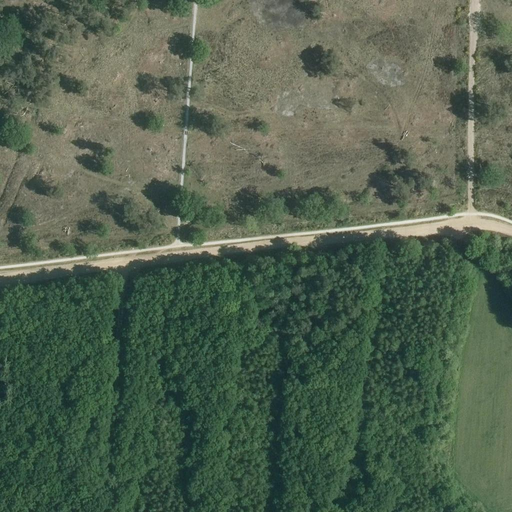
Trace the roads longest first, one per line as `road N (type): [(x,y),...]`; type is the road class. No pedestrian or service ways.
road 1 (track): [(511,234),(466,226),(122,265)]
road 2 (track): [(100,511),(122,265)]
road 3 (track): [(466,226),(471,0)]
road 4 (track): [(0,134),(26,137),(86,171),(134,186),(162,209),(176,247)]
road 5 (track): [(122,265),(0,279)]
